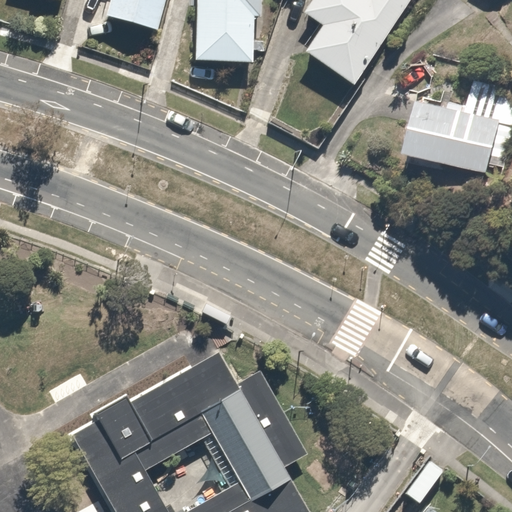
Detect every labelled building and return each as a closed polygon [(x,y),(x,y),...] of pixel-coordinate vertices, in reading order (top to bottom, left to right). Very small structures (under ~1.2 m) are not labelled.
[(106,0),(101,19),(153,34),(162,0),(106,0)] [(191,0),(189,62),(248,64),(248,52),(258,52),(260,0),(191,0)] [(327,71),(325,74),(346,88),(348,85),(404,0),(311,0),(301,16),(317,27),(300,53),(327,71)] [(498,122),(413,101),(400,152),(486,173),(498,122)] [(182,372),(163,382),(145,349),(0,429),(0,452),(33,511),(229,511),(206,470),(230,457),(182,372)] [(8,511),(0,497),(0,511),(8,511)]
